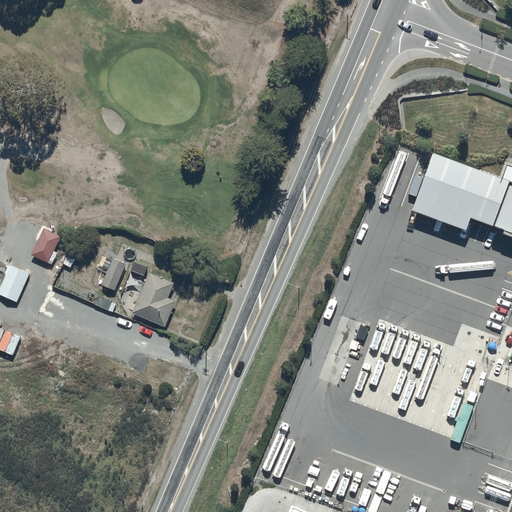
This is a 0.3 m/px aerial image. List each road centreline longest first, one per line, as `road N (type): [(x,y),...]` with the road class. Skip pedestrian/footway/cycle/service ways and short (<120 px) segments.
road 1 (secondary): [(390,14),(175,511)]
road 2 (unclassified): [(511,60),(390,14)]
